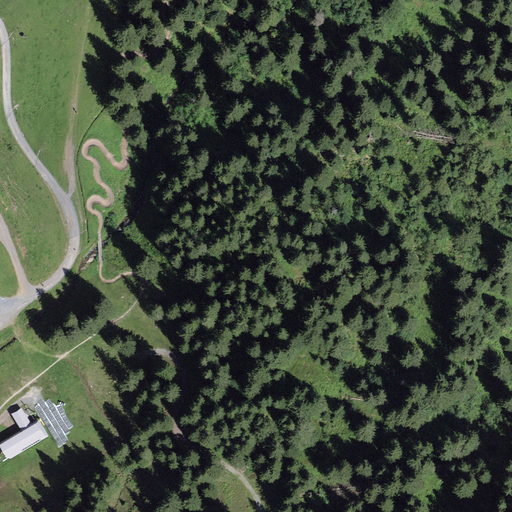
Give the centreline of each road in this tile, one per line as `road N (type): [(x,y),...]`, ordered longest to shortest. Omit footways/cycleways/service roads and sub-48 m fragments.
road 1 (track): [(257,511),(233,468),(181,436),(175,418),(186,385),(170,355),(64,355),(32,347),(12,313)]
road 2 (track): [(12,313),(57,276),(74,226),(70,208),(10,124),(0,29)]
